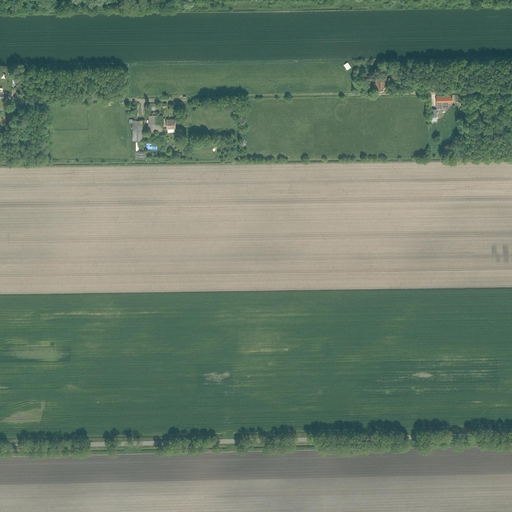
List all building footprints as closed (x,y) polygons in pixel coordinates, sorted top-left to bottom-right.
[(383,89),(386,89),(385,77),(376,77),(376,91),(383,91),(383,89)] [(451,96),(436,96),(437,109),(442,108),(442,107),(448,107),(448,104),(451,104),(451,102),(452,102),(452,97),(451,97),(451,96)] [(149,133),(163,132),(162,116),(149,116),(149,133)] [(167,129),(175,128),(175,119),(167,119),(167,129)] [(142,141),(143,120),(133,120),(133,123),(133,141),(142,141)]
